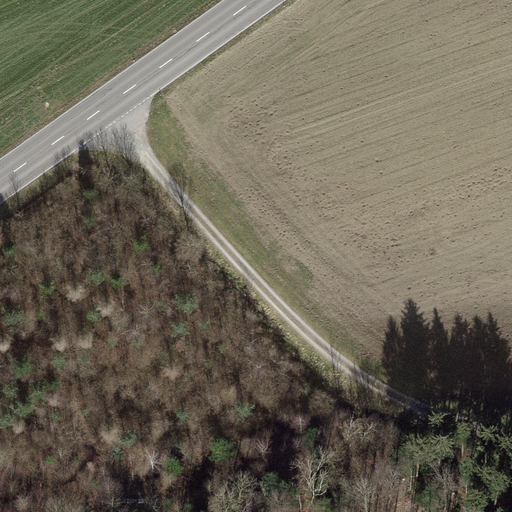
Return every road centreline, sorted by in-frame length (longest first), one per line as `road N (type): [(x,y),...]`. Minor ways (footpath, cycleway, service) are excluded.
road 1 (track): [(101,109),(332,354),(411,404),(511,443)]
road 2 (secondary): [(256,0),(0,182)]
